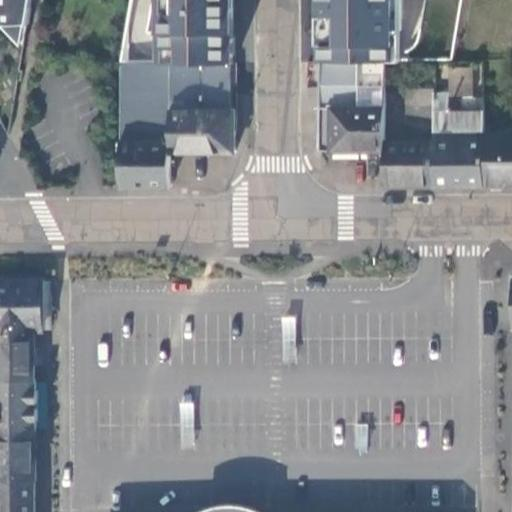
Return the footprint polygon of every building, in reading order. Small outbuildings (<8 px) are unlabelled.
[(0,0),(0,11),(27,41),(30,22),(32,19),(35,0),(0,0)] [(127,0),(119,63),(167,62),(235,60),(235,0),(127,0)] [(317,0),(318,62),(386,60),(394,0),(317,0)] [(172,153),(233,152),(235,132),(235,60),(167,62),(166,104),(172,153)] [(318,105),(318,150),(386,150),(387,138),(386,60),(318,62),(318,105)] [(119,63),(116,185),(154,184),(171,184),(172,153),(166,104),(167,62),(119,63)] [(415,93),(415,104),(442,104),(442,93),(415,93)] [(420,138),(387,138),(386,150),(386,184),(418,183),(443,183),(443,177),(442,106),(442,104),(415,104),(415,121),(420,121),(420,138)] [(468,176),(493,176),(492,133),(492,132),(491,106),(442,106),(443,177),(468,176)] [(493,176),(493,182),(511,182),(511,132),(492,133),(493,176)] [(47,279),(0,278),(0,328),(38,328),(47,328),(47,306),(47,279)] [(0,328),(0,379),(38,379),(38,353),(38,328),(0,328)] [(0,428),(38,428),(38,404),(38,379),(0,379),(0,428)] [(0,478),(39,479),(38,454),(38,428),(0,428),(0,478)] [(0,478),(0,511),(38,511),(39,503),(39,479),(0,478)]
